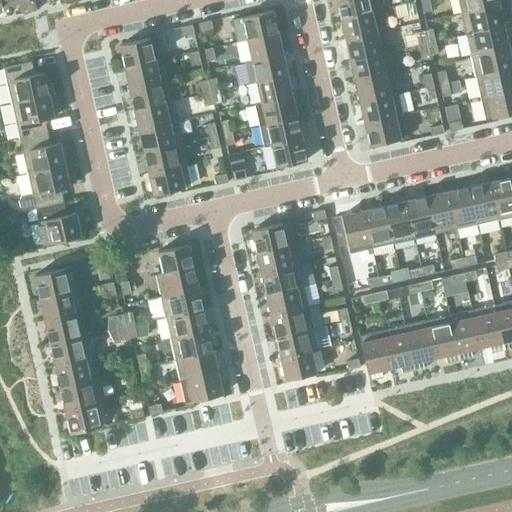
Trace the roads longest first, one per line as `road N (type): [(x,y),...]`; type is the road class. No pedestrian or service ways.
road 1 (residential): [(217,210),(134,229),(117,223),(73,49),(78,30),(94,22),(202,0)]
road 2 (residential): [(266,425),(217,210)]
road 3 (residential): [(345,181),(303,0)]
road 4 (residential): [(345,181),(511,143)]
road 5 (tertiary): [(351,511),(511,475)]
road 6 (residential): [(217,210),(345,181)]
